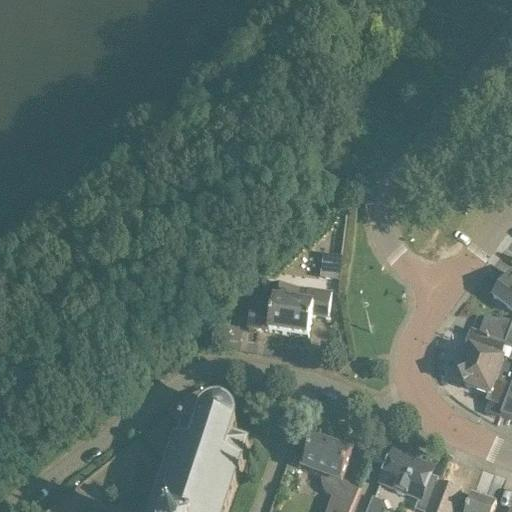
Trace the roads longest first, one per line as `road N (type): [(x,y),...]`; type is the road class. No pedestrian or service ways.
road 1 (residential): [(10,511),(181,380),(212,368),(308,381),(360,401),(417,393)]
road 2 (tertiary): [(444,293),(392,248),(384,204),(398,175),(511,32)]
